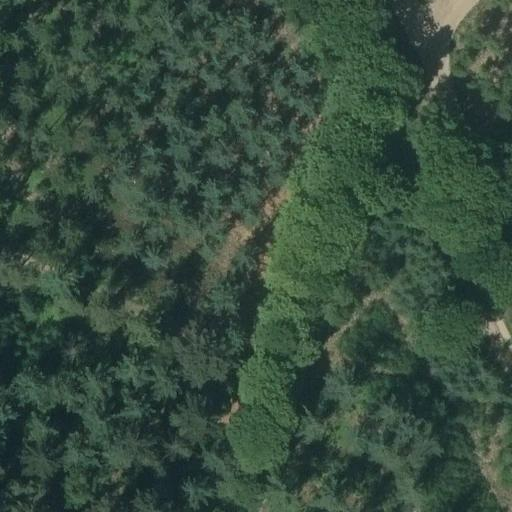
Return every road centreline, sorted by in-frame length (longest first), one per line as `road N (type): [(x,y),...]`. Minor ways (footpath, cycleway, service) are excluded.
road 1 (track): [(397,106),(367,141),(253,511)]
road 2 (track): [(319,0),(400,145),(511,378)]
road 3 (track): [(296,373),(196,338),(0,248)]
road 4 (track): [(422,58),(511,232)]
